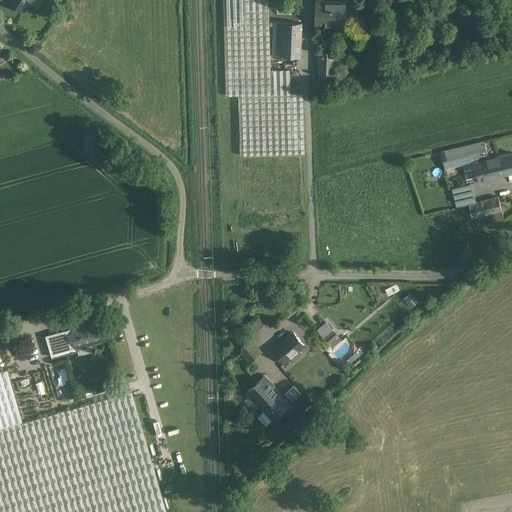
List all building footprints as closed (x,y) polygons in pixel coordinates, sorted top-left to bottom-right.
[(10,0),(9,2),(24,11),(28,5),(31,0),(10,0)] [(31,0),(28,5),(33,8),(37,7),(41,2),(40,0),(31,0)] [(267,0),(223,0),(226,96),(238,95),(270,95),(267,0)] [(357,3),(317,1),(316,26),(330,26),(330,31),(330,32),(337,32),(338,31),(338,26),(357,27),(357,3)] [(301,23),(274,22),(273,56),(300,57),(301,23)] [(356,35),(357,27),(338,26),(338,31),(337,32),(338,34),(356,35)] [(334,51),(320,51),(320,77),(333,77),(334,51)] [(270,95),(238,95),(242,215),(306,213),(303,94),(270,95)] [(484,141),(440,151),(445,170),(463,165),(475,162),(475,161),(488,158),(484,141)] [(475,161),(475,162),(479,180),(479,181),(511,173),(511,153),(488,158),(475,161)] [(475,162),(463,165),(467,183),(479,180),(475,162)] [(471,182),(451,188),(456,207),(468,204),(476,202),(471,182)] [(476,202),(468,204),(474,229),(504,222),(498,197),(476,202)] [(270,309),(279,304),(274,293),(265,298),(270,309)] [(319,329),(330,341),(340,332),(329,320),(319,329)] [(88,327),(72,332),(72,330),(71,330),(73,335),(76,347),(77,347),(92,342),(93,344),(102,341),(97,323),(88,325),(88,327)] [(274,350),(273,350),(284,362),(298,350),(303,346),(293,333),(284,341),(274,350)] [(68,339),(57,342),(55,334),(47,337),(53,357),(60,355),(78,350),(77,347),(76,347),(73,335),(67,336),(68,339)] [(332,355),(344,365),(360,346),(349,336),(332,355)] [(260,351),(250,339),(243,345),(242,354),(249,361),(260,351)] [(298,350),(284,362),(288,367),(299,358),(302,355),(298,350)] [(290,404),(265,376),(247,393),(264,411),(272,420),(273,420),(290,404)] [(301,394),(293,386),(284,394),(292,402),(301,394)] [(166,511),(132,392),(10,427),(0,429),(0,511),(166,511)] [(0,429),(10,427),(4,405),(0,406),(0,429)] [(272,420),(264,411),(258,416),(266,424),(272,420)]
